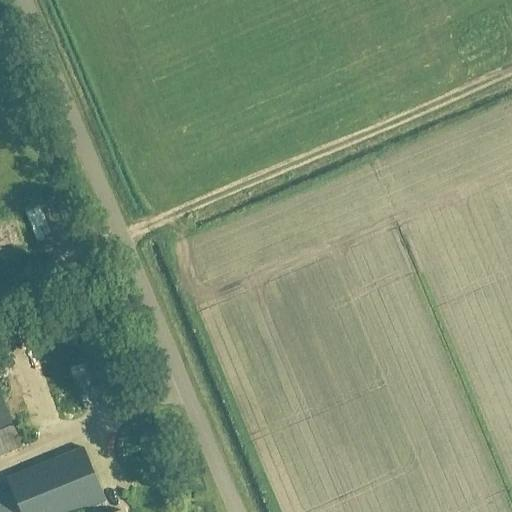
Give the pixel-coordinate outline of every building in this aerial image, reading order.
[(59,360),(75,400),(99,391),(83,350),(59,360)] [(0,395),(0,457),(21,448),(0,395)] [(8,479),(21,511),(79,511),(92,507),(93,511),(123,511),(120,511),(107,511),(104,502),(105,502),(84,448),(7,479),(7,480),(8,479)] [(112,465),(104,471),(114,484),(122,478),(112,465)] [(21,511),(8,479),(7,480),(15,498),(0,504),(0,511),(21,511)]
